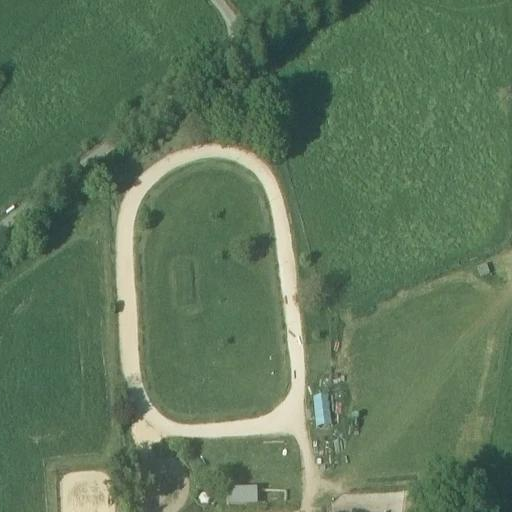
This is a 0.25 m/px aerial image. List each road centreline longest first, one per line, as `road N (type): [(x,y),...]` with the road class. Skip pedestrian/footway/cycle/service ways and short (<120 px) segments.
road 1 (unknown): [(218,150),(174,158),(131,197),(125,217),(129,350),(138,402),(153,425),(223,431),(258,424),(284,415),(292,396),(297,371),(276,209),(268,181),(250,162)]
road 2 (track): [(0,228),(246,40),(214,0)]
